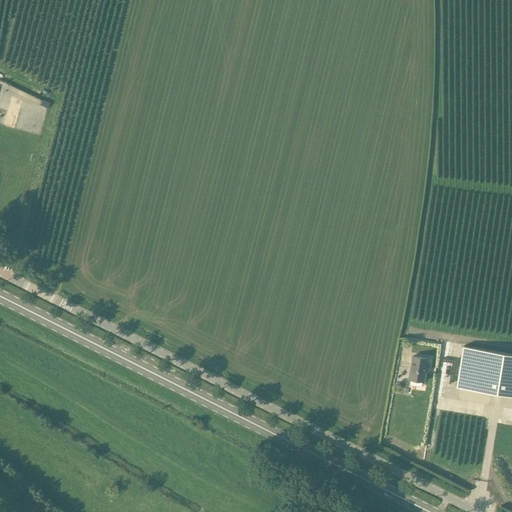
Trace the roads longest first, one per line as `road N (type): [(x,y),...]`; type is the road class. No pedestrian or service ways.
road 1 (unclassified): [(473,511),(0,271)]
road 2 (primary): [(428,511),(0,297)]
